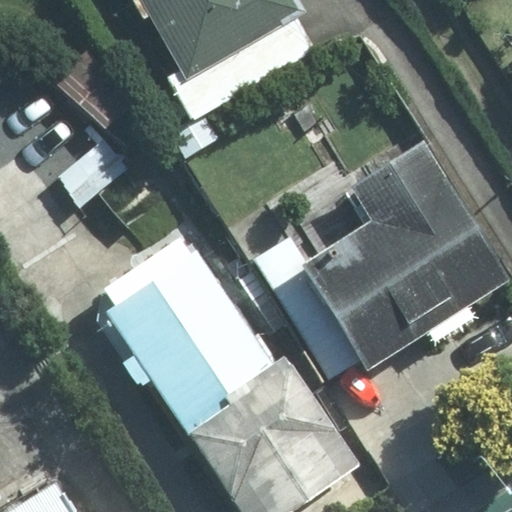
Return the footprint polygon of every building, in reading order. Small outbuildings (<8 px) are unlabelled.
[(147,0),(192,77),(311,9),(305,0),(147,0)] [(136,103),(81,52),(55,81),(111,131),(136,103)] [(361,180),(382,214),(308,260),(374,365),(511,275),(511,255),(436,134),(361,180)] [(106,136),(59,179),(89,212),(136,169),(106,136)] [(196,235),(110,294),(252,511),(290,511),(370,458),(294,348),(280,357),(196,235)] [(90,511),(67,474),(4,511),(90,511)]
